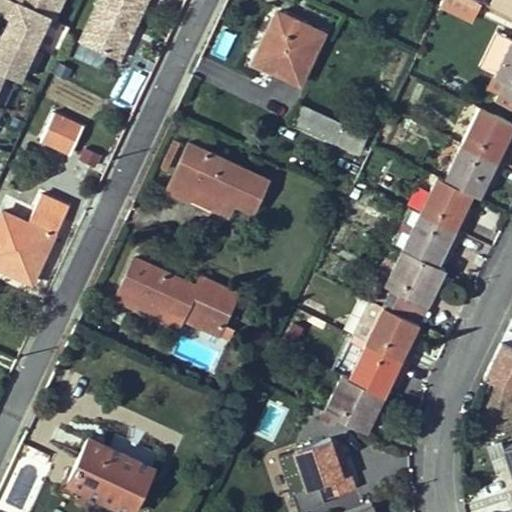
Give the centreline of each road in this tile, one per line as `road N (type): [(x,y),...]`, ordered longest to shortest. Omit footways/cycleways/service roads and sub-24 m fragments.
road 1 (residential): [(211,0),(0,446)]
road 2 (residential): [(511,264),(451,389),(436,454),(442,511)]
